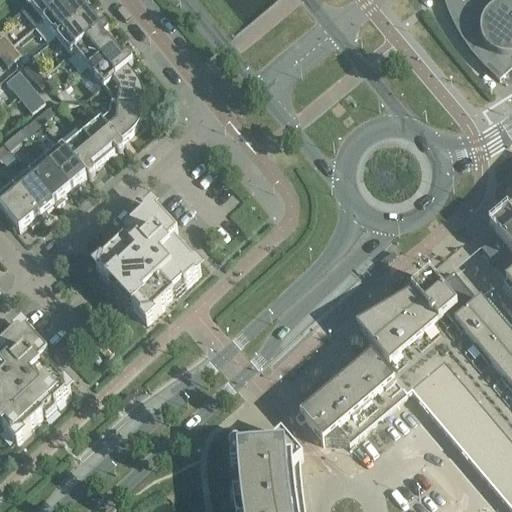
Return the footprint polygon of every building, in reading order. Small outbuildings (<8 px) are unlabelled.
[(38,0),(30,8),(22,14),(36,31),(44,24),(72,0),(38,0)] [(81,0),(72,0),(44,24),(57,41),(91,12),(87,15),(81,7),(84,4),(81,0)] [(500,84),(504,80),(511,73),(511,0),(443,0),(447,10),(451,19),(455,29),(459,37),(464,44),(469,51),(474,58),(480,65),(486,72),(493,78),(500,84)] [(91,12),(57,41),(71,57),(102,32),(101,32),(94,23),(98,20),(91,12)] [(102,32),(71,57),(72,58),(75,56),(89,73),(117,50),(107,39),(108,38),(109,37),(109,36),(109,35),(109,34),(108,33),(107,32),(106,31),(105,31),(103,31),(102,31),(101,32),(102,32)] [(0,46),(7,55),(13,49),(5,39),(0,42),(0,46)] [(13,49),(7,55),(15,65),(22,60),(13,49)] [(117,50),(89,73),(104,90),(128,71),(129,71),(132,69),(132,68),(133,67),(133,66),(133,65),(133,64),(133,63),(131,61),(130,61),(128,61),(127,61),(126,62),(117,50)] [(7,55),(0,60),(9,70),(15,65),(7,55)] [(25,72),(33,82),(40,77),(32,67),(25,72)] [(128,71),(104,90),(111,100),(111,108),(145,111),(145,109),(145,106),(145,104),(145,102),(145,99),(144,97),(144,94),(142,90),(141,88),(139,85),(138,83),(137,81),(129,71),(128,71)] [(22,92),(29,86),(20,76),(14,81),(22,92)] [(40,77),(33,82),(42,93),(49,88),(40,77)] [(22,92),(14,81),(7,87),(16,97),(22,92)] [(31,102),(38,96),(29,86),(22,92),(31,102)] [(22,92),(16,97),(24,107),(31,102),(22,92)] [(31,102),(39,112),(46,107),(38,96),(31,102)] [(31,102),(24,107),(33,118),(39,112),(31,102)] [(145,111),(111,108),(110,116),(101,124),(121,148),(121,147),(132,138),(134,136),(137,132),(140,128),(141,126),(142,124),(143,121),(144,116),(145,111)] [(38,121),(44,128),(54,119),(49,113),(38,121)] [(44,128),(38,121),(28,130),(34,137),(44,128)] [(121,148),(101,124),(83,138),(106,165),(117,156),(117,157),(118,158),(119,158),(121,158),(122,158),(123,157),(124,156),(124,155),(125,155),(125,154),(125,153),(125,152),(125,151),(124,150),(121,147),(121,148)] [(106,165),(83,138),(77,131),(59,145),(62,150),(88,180),(87,181),(88,181),(89,182),(90,182),(91,182),(93,182),(94,181),(95,180),(95,179),(96,178),(96,177),(96,176),(95,175),(95,174),(106,165)] [(22,135),(15,140),(5,149),(10,156),(28,142),(22,135)] [(0,164),(10,156),(5,149),(0,152),(0,164)] [(88,180),(62,150),(46,163),(74,198),(82,191),(79,187),(87,181),(88,180)] [(29,177),(57,211),(65,205),(62,201),(70,195),(73,198),(74,198),(46,163),(29,177)] [(57,211),(29,177),(13,191),(41,225),(49,218),(46,215),(54,208),(57,212),(57,211)] [(41,225),(13,191),(0,201),(0,211),(20,236),(30,228),(33,231),(41,225)] [(153,208),(152,208),(120,239),(120,244),(124,248),(97,273),(147,328),(202,277),(177,250),(182,245),(176,238),(179,236),(153,208)] [(498,241),(481,255),(508,287),(511,291),(511,215),(510,218),(509,217),(491,232),(498,241)] [(374,359),(301,422),(324,449),(325,448),(350,450),(409,401),(412,398),(504,506),(509,511),(511,511),(511,343),(482,308),(477,302),(455,277),(438,291),(431,282),(413,298),(414,299),(357,332),(363,339),(373,351),(369,354),(374,359)] [(23,328),(22,329),(0,349),(0,429),(17,448),(72,397),(47,371),(52,365),(46,359),(49,356),(23,328)] [(282,437),(267,450),(264,453),(243,453),(243,452),(242,451),(241,450),(240,449),(239,449),(238,448),(236,448),(234,449),(233,450),(233,451),(232,452),(232,453),(231,454),(232,468),(239,468),(240,482),(242,496),(234,497),(236,511),(305,511),(304,503),(301,477),(301,465),(304,462),(282,437)]
